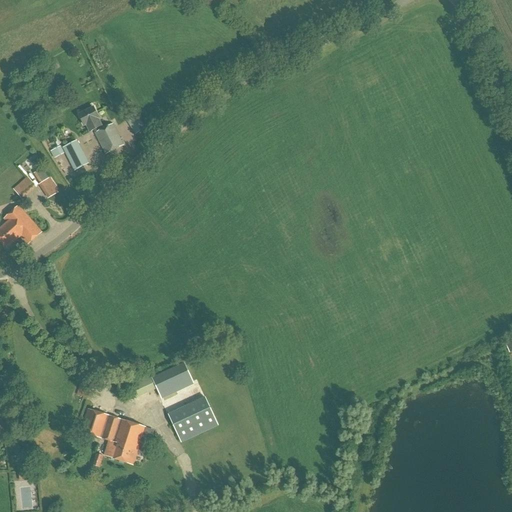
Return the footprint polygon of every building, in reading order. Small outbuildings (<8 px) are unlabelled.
[(44,65),(48,73),(55,70),(51,62),(44,65)] [(95,133),(106,155),(124,146),(113,124),(103,129),(98,119),(99,118),(93,108),(79,115),(85,126),(86,125),(90,132),(94,130),(95,133)] [(125,120),(135,135),(145,129),(135,114),(125,120)] [(62,148),(74,172),(89,165),(76,141),(62,148)] [(54,159),(64,153),(61,146),(50,151),(54,159)] [(12,189),(22,200),(36,188),(27,177),(12,189)] [(0,229),(0,240),(7,248),(20,237),(27,245),(42,233),(19,206),(4,219),(8,223),(0,229)] [(194,383),(192,379),(185,363),(152,378),(161,398),(162,398),(194,383)] [(125,384),(133,400),(155,390),(147,374),(125,384)] [(78,396),(88,399),(94,380),(84,377),(78,396)] [(169,415),(181,443),(217,427),(205,399),(169,415)] [(109,458),(133,466),(145,427),(88,410),(81,432),(113,443),(109,458)] [(150,464),(160,474),(174,459),(163,449),(150,464)] [(99,467),(102,456),(96,454),(92,465),(99,467)]
